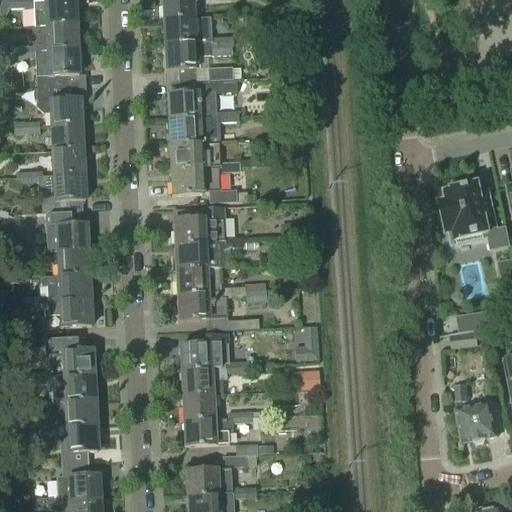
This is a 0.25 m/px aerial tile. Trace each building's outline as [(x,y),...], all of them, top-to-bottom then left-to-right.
[(0,0),(0,5),(7,5),(7,11),(18,11),(17,5),(21,5),(20,0),(14,0),(13,0),(0,0)] [(20,0),(21,5),(17,5),(18,11),(32,10),(31,0),(20,0)] [(190,0),(161,0),(162,23),(192,21),(190,0)] [(44,4),(32,4),(33,30),(75,28),(74,2),(44,4)] [(192,21),(162,23),(164,48),(193,46),(207,45),(207,40),(208,40),(207,20),(192,21)] [(75,28),(33,30),(34,48),(46,47),(46,54),(76,53),(75,28)] [(231,39),(217,40),(218,45),(220,45),(221,50),(231,49),(231,39)] [(232,58),(231,49),(221,50),(220,45),(218,45),(217,40),(207,40),(207,45),(193,46),(164,48),(165,74),(197,73),(196,58),(210,58),(210,59),(232,58)] [(23,55),(20,55),(20,61),(34,60),(34,49),(23,50),(23,55)] [(23,50),(9,50),(10,61),(20,61),(20,55),(23,55),(23,50)] [(47,79),(35,80),(36,92),(68,91),(67,79),(77,79),(76,53),(46,54),(47,79)] [(232,82),(232,71),(207,71),(208,83),(232,82)] [(236,94),(236,93),(249,92),(248,81),(232,82),(173,85),(173,97),(166,97),(167,123),(221,120),(221,116),(215,116),(214,96),(236,94)] [(68,91),(36,92),(37,111),(42,117),(49,117),(50,129),(80,128),(78,103),(68,103),(68,91)] [(235,115),(221,116),(221,120),(224,120),(225,125),(235,125),(235,115)] [(224,120),(221,120),(167,123),(168,148),(218,146),(217,126),(225,125),(224,120)] [(27,130),(24,131),(25,136),(38,135),(37,124),(26,125),(27,130)] [(26,125),(13,126),(13,137),(25,136),(24,131),(27,130),(26,125)] [(80,128),(50,129),(51,155),(81,153),(80,128)] [(218,146),(168,148),(169,173),(224,171),(223,166),(219,166),(218,146)] [(81,153),(51,155),(52,179),(82,178),(81,153)] [(237,165),(223,166),(224,171),(227,171),(227,175),(237,175),(237,165)] [(224,171),(169,173),(170,199),(201,198),(201,195),(207,195),(208,207),(235,205),(234,193),(219,193),(218,176),(227,175),(227,171),(224,171)] [(29,175),(15,176),(16,187),(27,186),(27,181),(30,181),(29,175)] [(30,181),(27,181),(27,186),(36,186),(38,218),(68,217),(67,204),(83,204),(82,178),(52,179),(40,180),(40,175),(29,175),(30,181)] [(232,176),(233,188),(247,187),(246,175),(232,176)] [(445,201),(438,203),(444,234),(452,233),(454,242),(487,235),(490,251),(508,247),(504,231),(496,232),(487,192),(479,194),(477,184),(470,186),(469,181),(451,185),(452,190),(443,191),(445,201)] [(225,241),(223,210),(213,211),(188,212),(188,222),(172,223),(173,248),(203,247),(217,246),(216,241),(225,241)] [(281,226),(282,243),(297,242),(296,225),(281,226)] [(85,227),(55,229),(56,255),(86,253),(85,229),(85,227)] [(241,250),(241,240),(236,240),(227,241),(227,246),(231,246),(231,250),(241,250)] [(218,271),(218,255),(226,255),(230,250),(231,250),(231,246),(227,246),(227,241),(225,241),(216,241),(217,246),(203,247),(173,248),(174,274),(218,271)] [(33,250),(19,251),(20,262),(31,261),(31,256),(33,256),(33,250)] [(33,256),(31,256),(31,261),(44,261),(44,250),(33,250),(33,256)] [(86,253),(56,255),(57,280),(87,279),(86,253)] [(218,271),(174,274),(175,299),(219,296),(219,291),(218,271)] [(36,306),(33,306),(88,303),(87,279),(57,280),(40,281),(40,291),(46,290),(46,299),(36,300),(36,306)] [(243,290),(243,295),(257,295),(257,286),(243,287),(243,290)] [(243,290),(230,291),(230,296),(233,296),(233,300),(244,300),(243,295),(243,290)] [(205,335),(226,334),(226,324),(225,301),(233,300),(233,296),(230,296),(230,291),(219,291),(219,296),(175,299),(177,324),(204,323),(205,335)] [(36,300),(22,300),(22,311),(34,311),(33,306),(36,306),(36,300)] [(88,303),(33,306),(34,311),(47,310),(48,319),(59,318),(60,331),(90,329),(88,303)] [(502,312),(456,320),(459,337),(505,329),(502,312)] [(257,324),(236,325),(236,334),(257,333),(257,324)] [(474,337),(450,340),(451,352),(475,349),(474,337)] [(39,376),(40,381),(92,379),(91,353),(76,353),(76,342),(44,344),(45,375),(39,376)] [(208,347),(178,348),(179,374),(209,373),(208,347)] [(304,349),(295,350),(296,364),(318,363),(317,348),(304,349)] [(511,358),(502,360),(511,410),(511,358)] [(247,365),(233,366),(234,371),(237,371),(237,376),(247,375),(247,365)] [(223,372),(209,373),(179,374),(180,399),(211,398),(221,397),(221,385),(225,385),(225,376),(237,376),(237,371),(234,371),(233,366),(223,367),(223,372)] [(319,374),(299,375),(299,394),(320,393),(319,374)] [(39,376),(25,376),(26,387),(37,387),(37,382),(40,381),(39,376)] [(92,379),(40,381),(37,382),(37,387),(51,386),(52,406),(93,404),(92,379)] [(467,406),(466,389),(453,390),(454,406),(467,406)] [(211,398),(180,399),(182,424),(212,423),(211,398)] [(41,416),(42,426),(42,431),(95,429),(93,404),(52,406),(53,416),(41,416)] [(479,407),(454,412),(460,447),(472,444),(475,447),(482,446),(484,442),(486,442),(479,407)] [(212,423),(182,424),(183,450),(227,448),(226,434),(231,434),(230,426),(239,426),(239,421),(236,422),(236,416),(226,417),(226,422),(212,423)] [(250,416),(236,416),(236,422),(239,421),(239,426),(250,425),(250,416)] [(42,426),(28,426),(29,437),(40,437),(40,432),(42,431),(42,426)] [(95,429),(42,431),(40,432),(40,437),(53,436),(54,444),(65,443),(66,456),(96,454),(95,429)] [(257,460),(256,450),(234,451),(235,461),(247,461),(257,460)] [(272,450),(257,451),(258,459),(272,458),(272,450)] [(221,472),(184,474),(186,499),(230,497),(230,492),(229,477),(229,472),(247,472),(247,461),(235,461),(220,462),(221,472)] [(97,478),(67,480),(69,506),(98,504),(97,478)] [(303,494),(311,494),(310,484),(302,485),(303,494)] [(254,491),(240,491),(240,497),(243,496),(243,501),(254,500),(254,491)] [(230,497),(186,499),(186,511),(216,511),(216,507),(230,506),(230,502),(230,497)] [(46,501),(32,502),(32,511),(43,511),(43,507),(46,507),(46,501)] [(46,507),(43,507),(43,511),(49,511),(57,511),(56,501),(46,501),(46,507)] [(326,511),(326,502),(311,502),(311,511),(326,511)]
